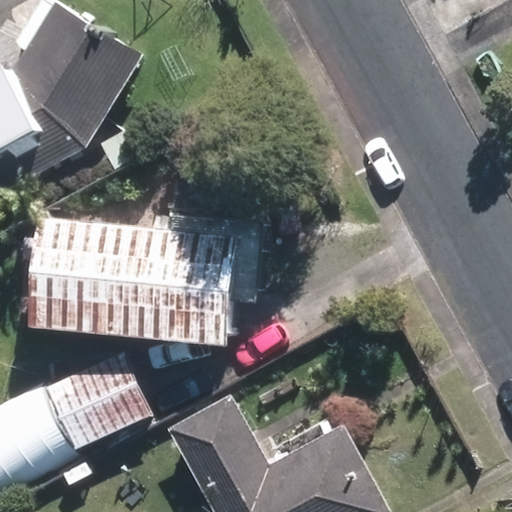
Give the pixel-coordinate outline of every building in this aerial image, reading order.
[(0,191),(98,139),(146,58),(72,15),(42,66),(0,88),(0,191)] [(263,237),(76,218),(66,312),(253,331),(263,237)] [(137,362),(69,394),(95,450),(163,418),(137,362)] [(49,388),(18,402),(50,471),(81,457),(49,388)] [(247,416),(194,444),(231,511),(396,511),(358,442),(283,483),(247,416)]
